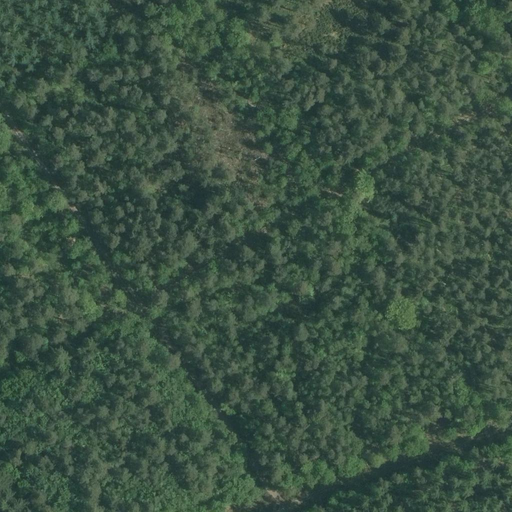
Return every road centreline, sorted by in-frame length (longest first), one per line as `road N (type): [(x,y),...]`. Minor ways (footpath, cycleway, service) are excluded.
road 1 (track): [(511,93),(139,302)]
road 2 (track): [(139,302),(285,509)]
road 3 (track): [(285,509),(511,426)]
road 4 (track): [(139,302),(0,107)]
